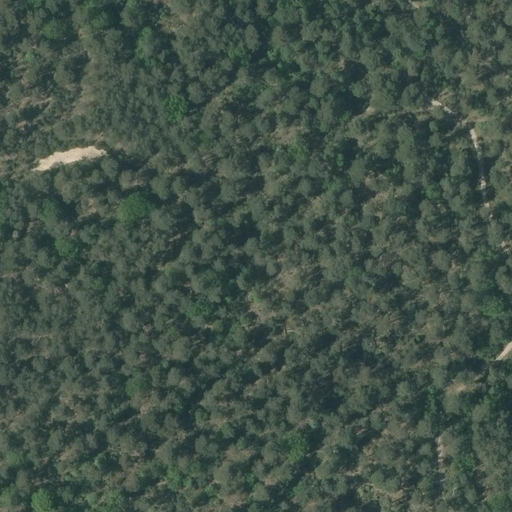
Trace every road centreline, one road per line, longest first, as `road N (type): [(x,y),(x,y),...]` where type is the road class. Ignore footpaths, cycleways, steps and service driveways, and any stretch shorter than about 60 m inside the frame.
road 1 (track): [(452,511),(435,480),(444,402),(492,361),(511,330)]
road 2 (track): [(511,263),(478,195),(469,137),(449,110)]
road 3 (track): [(421,108),(410,68),(455,0)]
